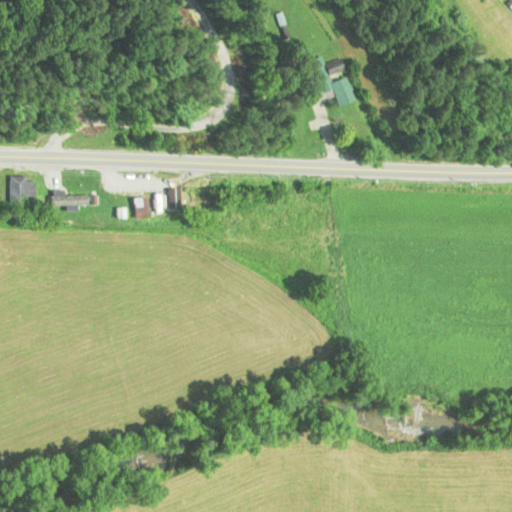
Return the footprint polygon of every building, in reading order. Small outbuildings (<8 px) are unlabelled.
[(353,98),(344,73),(339,58),(312,69),(316,78),(306,81),(314,100),(332,94),(336,105),(353,98)] [(7,203),(33,203),(33,179),(7,179),(7,203)] [(46,189),(47,200),(55,199),(54,188),(46,189)] [(101,205),(102,198),(59,197),(59,204),(101,205)] [(128,197),(128,217),(143,217),(143,197),(128,197)]
